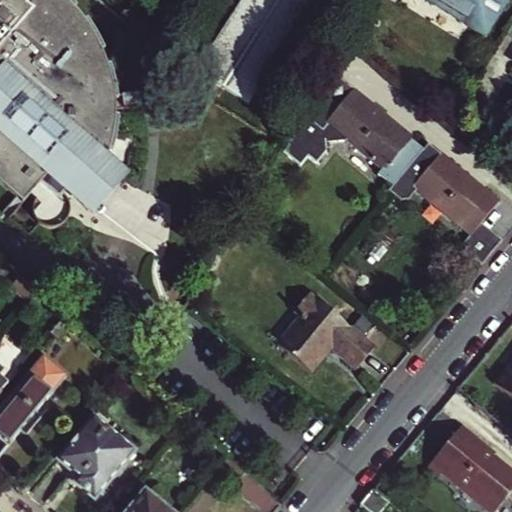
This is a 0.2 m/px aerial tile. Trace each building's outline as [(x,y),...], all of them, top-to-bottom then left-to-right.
[(25,6),(15,0),(0,0),(0,187),(20,206),(28,198),(33,203),(33,210),(32,215),(33,221),(34,225),(39,230),(44,232),(50,233),(55,231),(59,228),(62,224),(63,220),(63,216),(61,209),(58,205),(55,203),(71,184),(84,193),(90,181),(96,165),(98,153),(99,133),(96,113),(79,114),(77,105),(94,102),(90,94),(86,83),(79,69),(65,47),(61,41),(47,25),(25,6)] [(248,107),(316,0),(239,0),(193,71),(248,107)] [(402,0),(422,0),(484,39),(508,0),(402,0)] [(340,108),(354,91),(333,74),(321,93),(340,108)] [(321,93),(291,141),(304,152),(326,125),(385,172),(380,178),(393,188),(424,151),(411,141),(412,139),(354,91),(340,108),(321,93)] [(77,105),(79,114),(96,113),(94,102),(77,105)] [(396,191),(392,196),(404,206),(413,205),(421,195),(471,237),(461,249),(482,266),(502,241),(482,224),(499,203),(432,148),(427,154),(396,191)] [(427,154),(424,151),(393,188),(396,191),(427,154)] [(118,184),(96,165),(90,181),(84,193),(71,184),(55,203),(58,205),(81,226),(118,184)] [(36,291),(25,280),(20,286),(31,296),(36,291)] [(277,346),(310,373),(331,349),(356,370),(373,349),(309,294),(294,312),(301,318),(277,346)] [(65,316),(50,334),(58,340),(73,323),(65,316)] [(34,414),(66,377),(42,357),(0,407),(0,439),(8,446),(20,431),(26,436),(40,419),(34,414)] [(511,366),(497,385),(511,397),(511,366)] [(120,441),(93,419),(58,462),(79,479),(75,485),(94,500),(133,453),(137,448),(124,437),(120,441)] [(462,423),(429,463),(440,471),(441,470),(456,483),(460,479),(476,492),(477,500),(491,511),(492,511),(506,496),(511,501),(511,471),(484,448),(487,444),(462,423)] [(232,488),(260,511),(276,511),(281,506),(244,474),(232,488)] [(382,511),(391,501),(374,488),(360,504),(369,511),(382,511)] [(165,511),(144,495),(130,511),(165,511)]
